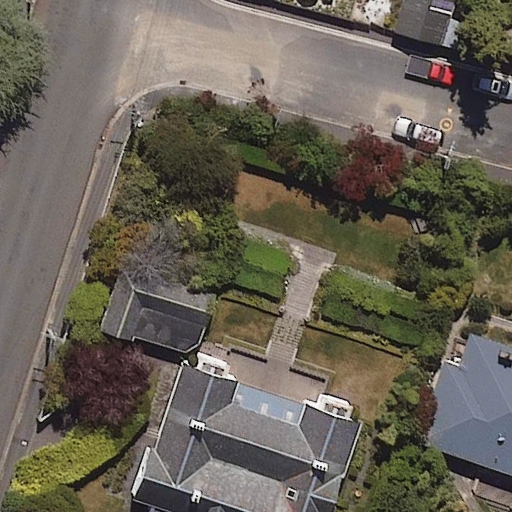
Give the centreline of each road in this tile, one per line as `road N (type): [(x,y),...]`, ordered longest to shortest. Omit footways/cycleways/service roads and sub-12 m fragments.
road 1 (residential): [(100,6),(511,118)]
road 2 (residential): [(100,6),(0,309)]
